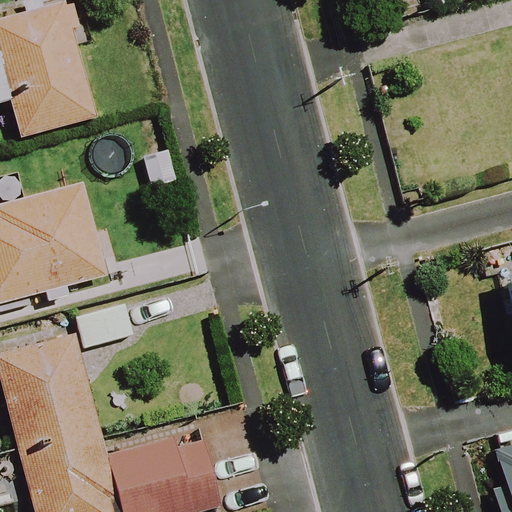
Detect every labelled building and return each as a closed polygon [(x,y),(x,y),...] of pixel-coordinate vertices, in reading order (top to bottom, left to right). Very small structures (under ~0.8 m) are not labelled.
[(90,128),(65,11),(0,25),(0,109),(6,108),(14,144),(90,128)] [(412,67),(407,37),(362,45),(367,75),(412,67)] [(0,311),(38,301),(41,309),(66,302),(64,294),(103,284),(78,190),(0,210),(0,311)] [(511,284),(499,288),(511,336),(511,284)] [(101,464),(69,343),(0,361),(0,407),(27,511),(216,511),(220,511),(201,438),(101,464)] [(511,511),(511,450),(485,458),(494,492),(485,494),(489,511),(511,511)]
